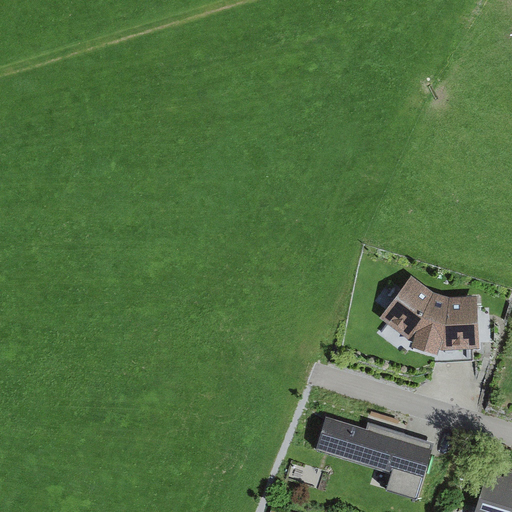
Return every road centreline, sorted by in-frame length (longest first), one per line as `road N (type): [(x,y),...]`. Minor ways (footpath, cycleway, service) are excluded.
road 1 (track): [(243,0),(0,74)]
road 2 (residential): [(316,374),(511,434)]
